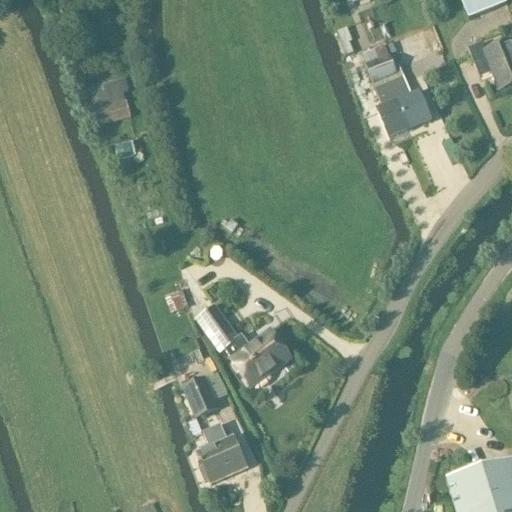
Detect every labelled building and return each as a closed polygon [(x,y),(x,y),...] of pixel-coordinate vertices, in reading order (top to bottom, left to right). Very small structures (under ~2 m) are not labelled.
[(460,0),(469,21),(507,6),(504,0),(460,0)] [(383,14),(360,24),(371,47),(393,39),(383,14)] [(395,71),(443,50),(433,27),(373,52),(385,82),(397,77),(395,71)] [(346,29),(337,33),(347,57),(354,54),(349,44),(352,43),(346,29)] [(511,88),(511,46),(510,42),(485,52),(482,45),(468,50),(477,73),(490,68),(500,93),(511,88)] [(373,52),(360,58),(373,87),(385,82),(373,52)] [(396,99),(410,132),(430,124),(419,96),(412,98),(404,79),(390,85),(391,90),(387,91),(391,101),(396,99)] [(391,90),(390,85),(375,91),(382,110),(377,112),(389,141),(410,132),(396,99),(391,101),(387,91),(391,90)] [(93,111),(92,112),(96,130),(130,121),(125,103),(94,111),(93,111)] [(197,322),(223,358),(226,356),(232,363),(231,364),(249,390),(254,387),(258,386),(264,381),(266,378),(288,362),(270,336),(249,350),(241,338),(237,341),(214,309),(197,322)] [(205,381),(183,391),(196,421),(218,412),(205,381)] [(200,455),(197,456),(202,465),(198,467),(205,484),(209,483),(211,487),(246,472),(232,441),(227,443),(221,427),(203,435),(208,447),(198,451),(200,455)] [(454,511),(511,511),(511,463),(446,483),(454,511)]
